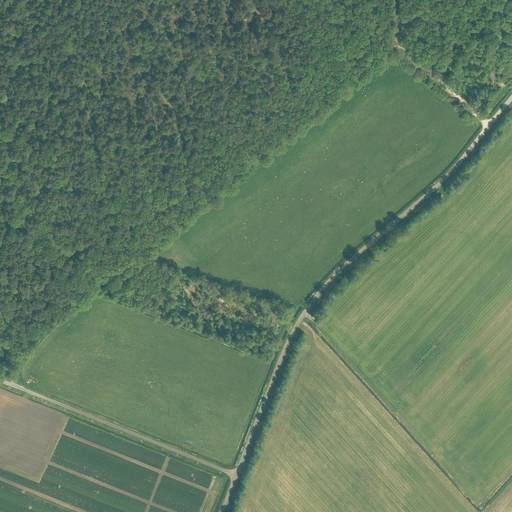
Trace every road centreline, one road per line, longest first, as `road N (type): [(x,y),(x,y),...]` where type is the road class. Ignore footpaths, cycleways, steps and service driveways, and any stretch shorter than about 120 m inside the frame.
road 1 (unclassified): [(235,474),(283,351),(316,295),(444,177),(511,97)]
road 2 (unclassified): [(13,384),(235,474)]
road 3 (track): [(102,280),(45,333),(13,384)]
